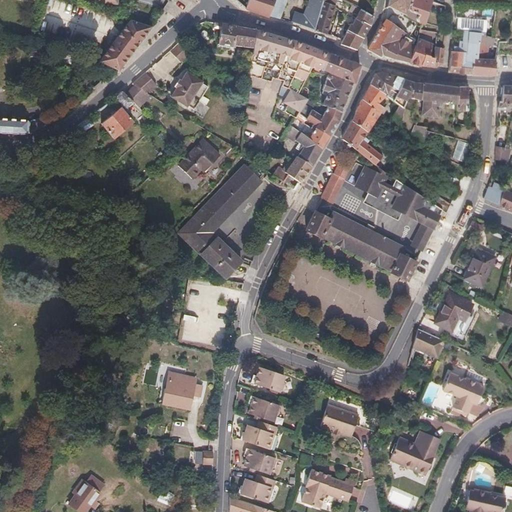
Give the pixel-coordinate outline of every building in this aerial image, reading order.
[(276,0),(248,0),(245,10),(270,18),(270,16),(276,0)] [(276,0),(270,16),(279,18),(286,0),(276,0)] [(309,0),(302,15),(316,20),(319,12),(321,2),(321,0),(309,0)] [(377,4),(365,0),(358,0),(356,7),(373,17),(377,4)] [(387,0),(386,5),(409,13),(411,8),(415,0),(387,0)] [(430,0),(415,0),(411,8),(421,12),(417,23),(421,24),(430,0)] [(373,17),(356,7),(352,18),(368,26),(370,26),(373,17)] [(302,15),(293,12),(290,21),(314,30),(316,20),(302,15)] [(319,12),(316,20),(314,30),(324,34),(329,15),(319,12)] [(118,70),(150,24),(129,16),(94,60),(118,70)] [(350,23),(348,23),(346,30),(362,38),(368,26),(352,18),(350,23)] [(465,19),(459,19),(457,28),(466,29),(485,31),(487,31),(487,28),(486,28),(486,22),(479,21),(479,20),(476,19),(476,20),(468,20),(469,19),(465,18),(465,19)] [(385,19),(378,37),(367,49),(381,57),(382,56),(409,63),(414,44),(416,39),(405,34),(407,29),(385,19)] [(211,29),(219,29),(218,44),(233,47),(233,45),(253,48),(255,30),(204,23),(196,25),(192,29),(205,38),(211,29)] [(485,31),(466,29),(465,41),(462,41),(461,47),(454,46),(454,50),(451,50),(449,72),(473,74),(475,59),(478,59),(479,36),(485,36),(485,31)] [(292,41),(255,30),(253,48),(247,68),(246,83),(263,90),(267,82),(272,83),(274,80),(277,80),(292,41)] [(346,30),(345,31),(342,40),(340,44),(356,51),(362,38),(346,30)] [(479,36),(478,59),(477,75),(495,75),(495,70),(495,61),(483,59),(483,45),(489,45),(490,37),(485,36),(479,36)] [(169,51),(168,51),(178,62),(189,52),(181,40),(169,51)] [(320,50),(292,41),(277,80),(282,83),(279,94),(284,97),(282,101),(286,105),(283,111),(293,117),(304,101),(306,98),(297,93),(311,66),(320,50)] [(424,46),(414,44),(409,63),(419,65),(422,55),(424,46)] [(431,47),(424,46),(422,55),(429,59),(431,47)] [(443,50),(434,48),(433,60),(432,67),(435,68),(442,62),(443,50)] [(359,66),(320,50),(311,66),(328,73),(351,83),(352,83),(359,66)] [(178,62),(168,51),(144,71),(157,84),(178,62)] [(180,79),(176,86),(170,94),(186,104),(202,79),(186,69),(180,79)] [(144,71),(131,83),(149,94),(157,84),(144,71)] [(328,73),(327,75),(325,80),(351,83),(328,73)] [(375,74),(369,85),(386,98),(399,107),(402,109),(407,98),(416,100),(421,84),(409,81),(379,73),(377,73),(375,74)] [(327,75),(322,74),(314,86),(321,89),(325,80),(327,75)] [(321,89),(327,90),(321,103),(326,105),(340,112),(351,83),(325,80),(321,89)] [(131,83),(122,91),(132,101),(138,106),(149,94),(131,83)] [(458,87),(421,84),(416,100),(413,112),(422,112),(421,116),(430,119),(438,120),(439,111),(457,111),(458,87)] [(369,85),(361,97),(352,120),(368,133),(384,109),(378,105),(386,98),(369,85)] [(511,86),(502,86),(501,87),(498,107),(505,106),(510,103),(511,103),(511,86)] [(467,88),(458,87),(457,111),(466,111),(467,88)] [(114,97),(123,107),(103,126),(115,140),(133,123),(126,114),(128,112),(125,109),(132,101),(122,91),(114,97)] [(307,96),(306,98),(304,101),(312,105),(314,100),(307,96)] [(310,109),(305,117),(313,123),(316,125),(315,126),(329,135),(338,118),(341,112),(340,112),(326,105),(320,115),(310,109)] [(28,122),(0,119),(0,132),(20,134),(28,132),(28,131),(28,122)] [(368,133),(352,120),(341,140),(347,144),(376,165),(382,156),(362,141),(368,133)] [(463,125),(458,124),(454,140),(458,141),(472,144),(475,133),(462,129),(463,125)] [(292,139),(303,145),(295,157),(310,166),(321,148),(307,138),(289,125),(283,134),(291,140),(292,139)] [(413,125),(412,136),(423,137),(424,127),(413,125)] [(315,126),(315,127),(307,138),(321,148),(329,135),(315,126)] [(189,155),(188,154),(176,166),(190,179),(200,169),(203,172),(219,156),(202,139),(193,148),(195,149),(189,155)] [(469,145),(458,141),(451,157),(463,162),(469,145)] [(494,147),(493,160),(500,162),(500,161),(503,149),(494,147)] [(509,150),(504,148),(503,149),(500,161),(506,162),(509,150)] [(295,156),(293,158),(285,172),(277,167),(271,175),(281,182),(286,175),(298,182),(310,166),(295,157),(295,156)] [(366,189),(394,202),(392,205),(424,221),(434,226),(441,211),(434,205),(429,202),(385,171),(384,175),(362,164),(353,183),(366,189)] [(260,181),(244,166),(177,233),(223,278),(239,261),(209,232),(260,181)] [(347,171),(336,166),(332,175),(343,180),(347,171)] [(343,180),(332,175),(321,198),(332,203),(343,180)] [(499,206),(503,193),(487,187),(482,199),(487,201),(499,206)] [(366,189),(365,192),(392,205),(394,202),(366,189)] [(503,193),(499,206),(511,211),(511,194),(504,191),(503,193)] [(365,192),(361,200),(398,218),(401,211),(392,206),(392,205),(365,192)] [(434,194),(429,202),(434,205),(441,211),(446,213),(449,204),(434,194)] [(329,220),(314,212),(306,230),(322,238),(323,237),(392,271),(391,272),(407,280),(416,262),(401,255),(405,249),(372,233),(374,228),(368,225),(366,229),(333,213),(329,220)] [(434,226),(424,221),(420,229),(430,234),(434,226)] [(483,228),(471,222),(467,230),(479,236),(483,228)] [(504,231),(495,227),(492,233),(501,237),(504,231)] [(430,234),(420,229),(412,245),(422,250),(430,234)] [(494,257),(476,249),(463,279),(481,287),(494,257)] [(473,305),(449,293),(434,324),(451,332),(457,318),(465,322),(473,305)] [(443,340),(417,329),(411,349),(435,359),(443,340)] [(256,375),(253,374),(250,382),(279,392),(281,386),(283,386),(285,385),(287,379),(285,375),(270,370),(264,369),(259,367),(256,375)] [(449,373),(442,390),(457,396),(451,410),(466,416),(472,402),(473,402),(476,395),(480,397),(484,387),(480,385),(481,384),(479,383),(482,376),(468,370),(464,379),(449,373)] [(168,396),(172,397),(171,407),(189,410),(192,393),(190,393),(191,384),(181,383),(180,393),(168,392),(168,396)] [(248,403),(251,404),(248,412),(255,414),(260,416),(274,421),(275,416),(279,414),(281,410),(280,407),(278,406),(279,405),(250,396),(248,403)] [(355,416),(325,407),(318,429),(331,433),(338,435),(348,438),(355,416)] [(258,428),(248,424),(242,440),(271,450),(279,427),(264,422),(262,429),(258,428)] [(413,443),(398,437),(389,460),(424,473),(433,451),(431,450),(436,437),(418,430),(413,443)] [(243,456),(246,457),(244,465),(250,467),(256,469),(270,474),(272,468),(273,468),(275,468),(277,462),(276,459),(274,458),(275,458),(246,448),(243,456)] [(212,452),(195,451),(195,463),(211,463),(212,452)] [(311,470),(305,487),(307,488),(302,503),(320,509),(325,494),(349,502),(354,486),(330,478),(331,476),(311,470)] [(92,507),(107,485),(87,472),(65,505),(75,511),(85,511),(90,506),(92,507)] [(255,480),(245,477),(240,492),(268,502),(276,480),(261,475),(259,482),(255,480)] [(466,499),(470,500),(468,508),(469,509),(468,511),(501,511),(504,498),(489,494),(489,492),(472,488),(472,490),(468,490),(466,499)] [(276,511),(229,496),(228,511),(276,511)]
